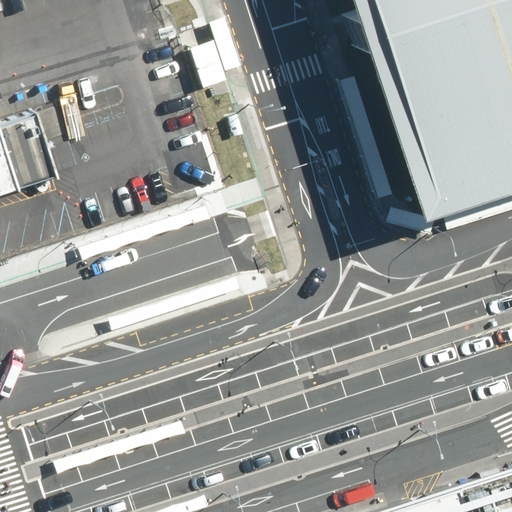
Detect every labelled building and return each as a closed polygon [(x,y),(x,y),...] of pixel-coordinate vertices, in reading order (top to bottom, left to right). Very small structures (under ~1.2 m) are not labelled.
[(511,0),(333,0),(400,204),(511,167),(511,0)] [(224,15),(207,20),(213,38),(222,68),(239,63),(224,15)] [(222,68),(213,38),(187,46),(198,84),(225,77),(222,68)] [(0,193),(10,190),(54,175),(32,112),(0,123),(0,193)] [(235,273),(107,314),(111,326),(238,285),(235,273)] [(177,418),(50,458),(54,470),(181,429),(177,418)] [(202,491),(139,511),(180,511),(206,503),(202,491)] [(511,511),(511,494),(455,511),(511,511)]
